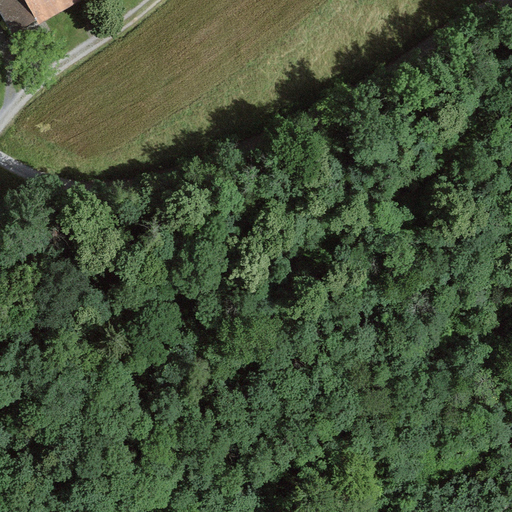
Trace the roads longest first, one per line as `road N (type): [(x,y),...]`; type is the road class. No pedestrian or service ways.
road 1 (track): [(66,191),(135,184),(243,148),(389,70),(495,0)]
road 2 (track): [(496,0),(485,63),(453,135),(387,197),(314,246),(176,311)]
road 3 (track): [(155,0),(0,117)]
